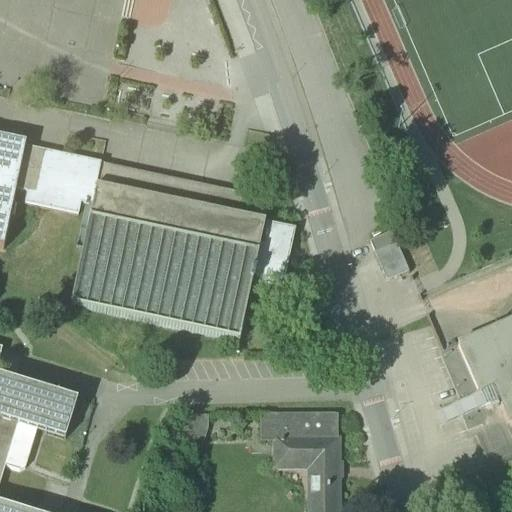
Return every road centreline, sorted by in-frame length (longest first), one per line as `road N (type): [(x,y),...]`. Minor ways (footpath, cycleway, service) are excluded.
road 1 (residential): [(332,256),(249,0)]
road 2 (residential): [(332,256),(404,511)]
